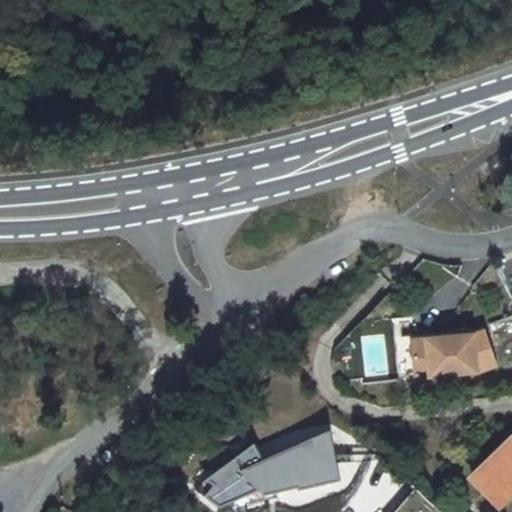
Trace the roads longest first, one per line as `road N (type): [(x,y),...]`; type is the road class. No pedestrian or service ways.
road 1 (secondary): [(511,107),(172,201)]
road 2 (residential): [(511,234),(460,247),(386,232),(236,321)]
road 3 (residential): [(36,511),(57,467),(236,321)]
road 4 (secondary): [(172,201),(0,217)]
road 5 (residential): [(236,321),(202,292),(172,201)]
